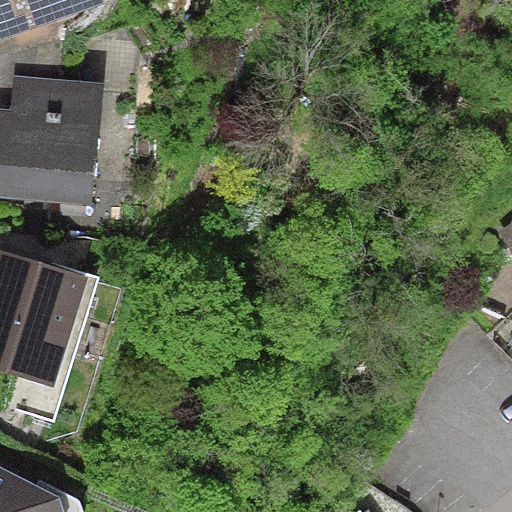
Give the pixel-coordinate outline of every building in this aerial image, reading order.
[(0,0),(0,38),(105,3),(103,0),(0,0)] [(103,83),(15,74),(12,110),(0,108),(0,196),(90,206),(103,83)] [(511,221),(500,229),(511,250),(511,221)] [(88,277),(0,250),(0,369),(54,386),(88,277)] [(0,511),(64,511),(60,497),(0,466),(0,511)]
